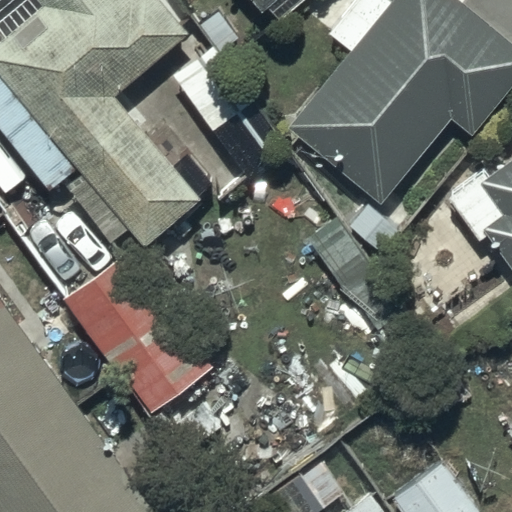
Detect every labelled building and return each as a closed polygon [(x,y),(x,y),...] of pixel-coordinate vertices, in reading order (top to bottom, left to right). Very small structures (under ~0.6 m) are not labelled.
[(41,0),(46,5),(0,43),(0,74),(144,244),(216,184),(197,161),(181,175),(114,96),(189,33),(161,0),(41,0)] [(254,0),(265,13),(280,0),(254,0)] [(395,0),(394,2),(392,0),(359,0),(332,34),(354,51),(293,127),(385,200),(452,115),(475,133),(511,86),(511,41),(460,0),(395,0)] [(213,47),(175,74),(251,181),(288,154),(216,52),(238,37),(219,10),(198,25),(213,47)] [(487,226),(511,259),(511,160),(486,180),(508,209),(487,226)] [(215,364),(135,251),(69,297),(150,410),(215,364)] [(156,511),(0,297),(0,511),(156,511)] [(483,511),(442,460),(391,500),(401,511),(483,511)] [(365,497),(340,464),(310,486),(330,511),(385,511),(371,492),(365,497)]
